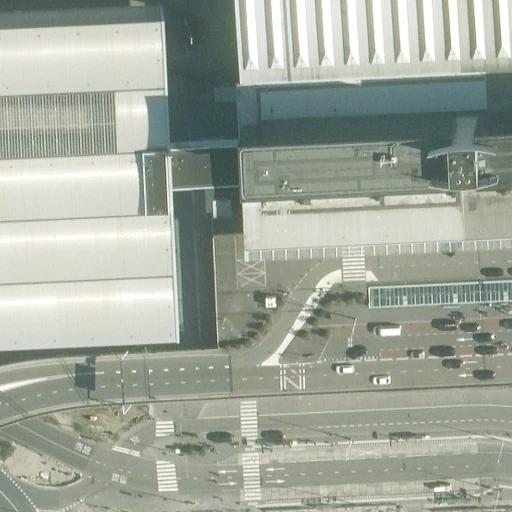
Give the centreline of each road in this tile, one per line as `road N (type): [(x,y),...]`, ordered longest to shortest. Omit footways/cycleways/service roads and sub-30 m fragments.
road 1 (unclassified): [(511,246),(317,261),(260,347),(217,368)]
road 2 (unclassified): [(0,280),(193,266),(191,216)]
road 3 (unclassified): [(191,216),(188,181),(23,184),(0,194)]
road 4 (primary): [(511,334),(365,341),(341,366)]
road 5 (primary): [(173,369),(0,403)]
road 6 (primary): [(173,369),(81,359),(0,370)]
road 7 (primary): [(511,358),(341,366)]
road 8 (primary): [(341,366),(217,368)]
